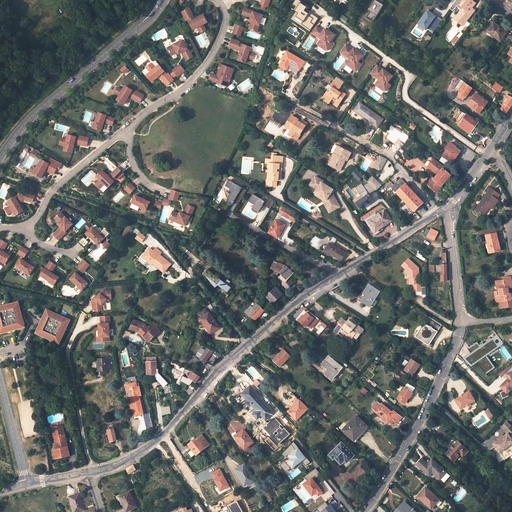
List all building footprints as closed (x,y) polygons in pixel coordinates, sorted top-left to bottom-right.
[(310,31),(318,18),(307,11),(310,7),(298,0),(295,0),(290,8),(296,12),(291,19),(310,31)] [(373,0),(371,4),(372,4),(369,10),(370,11),(366,17),(373,21),(386,0),(373,0)] [(472,11),(471,9),(472,8),(476,4),(472,1),(472,0),(456,0),(455,2),(458,5),(459,5),(463,8),(458,15),(460,23),(464,26),(474,13),(472,11)] [(511,0),(500,0),(509,8),(511,5),(511,0)] [(68,4),(71,10),(77,7),(74,1),(68,4)] [(203,24),(207,22),(203,15),(195,19),(189,8),(181,12),(186,20),(187,19),(193,30),(197,28),(199,32),(200,31),(202,32),(204,31),(204,29),(205,29),(203,24)] [(257,32),(263,15),(253,12),(253,11),(244,8),(242,15),(251,18),(249,22),(251,23),(249,29),(257,32)] [(507,32),(494,22),(488,30),(500,40),(507,32)] [(240,37),(243,29),(235,27),(235,30),(233,34),(240,37)] [(330,41),(334,36),(324,30),(323,32),(316,27),(311,34),(320,40),(322,42),(319,47),(325,52),(328,51),(332,45),(329,43),(327,42),(329,40),(330,41)] [(250,52),(252,48),(240,44),(241,42),(232,39),(231,44),(229,47),(241,51),(238,60),(246,63),(248,58),(252,60),(253,59),(252,58),(253,55),(254,55),(254,54),(250,52)] [(193,57),(189,49),(188,49),(183,40),(168,48),(171,56),(177,52),(178,54),(182,52),(187,60),(193,57)] [(357,63),(362,56),(353,49),(352,50),(346,45),(340,53),(349,59),(345,64),(353,71),(357,65),(354,63),(356,61),(357,63)] [(297,72),(302,63),(285,52),(279,61),(281,62),(277,67),(284,71),(288,66),(297,72)] [(225,86),(233,69),(220,63),(218,67),(219,67),(217,71),(218,72),(217,74),(211,71),(209,74),(207,77),(225,86)] [(167,74),(159,64),(155,67),(152,64),(151,66),(149,67),(148,67),(147,68),(150,71),(146,75),(152,81),(159,75),(167,85),(169,83),(174,79),(168,73),(167,74)] [(181,73),(183,72),(178,66),(172,71),(177,77),(181,73)] [(392,77),(383,70),(382,70),(376,66),(370,74),(378,80),(380,82),(376,87),(382,92),(385,92),(388,88),(388,85),(385,83),(386,81),(388,82),(392,77)] [(342,82),(335,76),(332,81),(328,87),(330,88),(327,93),(325,92),(322,97),(329,102),(331,100),(338,104),(344,94),(341,91),(340,93),(336,90),(342,82)] [(461,91),(466,84),(460,80),(455,88),(461,91)] [(500,92),(503,88),(497,83),(493,87),(500,92)] [(462,100),(464,97),(466,98),(472,89),(466,84),(461,91),(457,96),(462,100)] [(144,95),(136,91),(136,92),(125,86),(122,90),(119,96),(117,100),(124,104),(129,96),(139,103),(141,101),(144,95)] [(479,113),(487,102),(476,94),(468,105),(479,113)] [(511,107),(511,105),(511,98),(507,95),(505,98),(507,99),(504,102),(506,104),(505,104),(503,104),(502,106),(504,107),(501,110),(507,113),(511,107)] [(381,119),(375,114),(357,102),(351,111),(369,123),(375,127),(381,119)] [(112,125),(115,118),(99,112),(96,121),(94,120),(92,127),(101,131),(102,128),(104,122),(112,125)] [(477,123),(465,114),(460,121),(462,122),(459,126),(470,133),(477,123)] [(289,135),(296,140),(300,135),(307,124),(303,121),(301,123),(298,121),(299,120),(292,116),(285,126),(292,130),(289,135)] [(88,143),(88,138),(80,136),(80,138),(68,135),(67,140),(62,139),(62,140),(60,141),(60,143),(61,145),(65,146),(64,151),(72,153),(74,144),(87,146),(88,143)] [(456,146),(451,143),(446,149),(448,150),(443,156),(452,163),(461,151),(456,147),(456,146)] [(336,167),(335,169),(340,172),(346,161),(347,162),(351,154),(338,147),(333,156),(335,158),(331,165),(336,167)] [(33,149),(30,155),(35,158),(38,152),(33,149)] [(277,180),(278,180),(279,170),(277,170),(277,168),(279,168),(280,165),(282,165),(283,157),(272,156),(272,160),(266,159),(266,163),(269,164),(269,168),(270,168),(269,172),(268,172),(267,180),(271,181),(271,186),(276,186),(277,180)] [(386,160),(379,156),(373,168),(379,171),(386,160)] [(58,167),(43,158),(38,167),(36,167),(33,173),(41,178),(46,170),(54,174),(55,172),(58,167)] [(429,166),(438,174),(434,178),(433,177),(426,184),(436,192),(451,175),(444,168),(446,166),(434,158),(432,160),(434,161),(429,166)] [(108,187),(117,178),(118,180),(124,173),(120,170),(118,167),(109,176),(102,170),(97,176),(100,179),(97,183),(97,185),(99,187),(101,187),(105,184),(108,187)] [(355,170),(352,173),(358,181),(362,178),(355,170)] [(317,190),(316,192),(323,197),(328,206),(331,204),(333,208),(337,206),(338,204),(333,194),(331,193),(333,190),(328,186),(328,185),(315,177),(310,185),(317,190)] [(375,191),(380,186),(371,177),(366,182),(375,191)] [(238,203),(246,190),(228,180),(224,188),(231,192),(227,199),(228,200),(227,202),(232,205),(234,201),(238,203)] [(423,203),(406,185),(401,180),(391,189),(396,194),(397,194),(414,212),(416,209),(423,203)] [(130,194),(136,188),(135,187),(131,183),(125,188),(130,194)] [(359,210),(373,201),(362,183),(352,190),(353,193),(356,191),(358,195),(352,199),(359,210)] [(487,209),(486,208),(487,206),(491,208),(497,200),(495,199),(498,195),(486,187),(483,192),(485,193),(474,210),(482,215),(487,209)] [(177,199),(180,192),(172,190),(171,194),(170,197),(177,199)] [(316,192),(314,194),(321,199),(328,212),(339,207),(338,204),(337,206),(333,208),(331,204),(328,206),(323,197),(316,192)] [(34,201),(35,197),(27,194),(25,200),(33,203),(34,201)] [(274,201),(266,196),(263,200),(252,194),(248,201),(254,205),(251,209),(257,213),(262,205),(269,209),(274,201)] [(150,202),(135,195),(132,203),(140,207),(140,208),(146,211),(150,202)] [(23,212),(18,204),(23,202),(19,196),(8,202),(11,206),(7,209),(8,210),(7,211),(8,213),(9,213),(10,214),(14,212),(17,216),(23,212)] [(186,226),(190,216),(191,216),(194,208),(188,205),(184,214),(180,212),(179,214),(173,212),(170,220),(186,226)] [(290,212),(282,207),(278,213),(287,218),(290,212)] [(381,228),(391,221),(384,210),(368,221),(375,232),(372,233),(374,236),(382,230),(381,228)] [(67,231),(74,223),(61,212),(55,218),(60,223),(59,224),(62,227),(54,235),(57,237),(60,240),(67,232),(67,231)] [(372,233),(375,232),(368,221),(375,216),(374,214),(364,220),(372,233)] [(281,232),(285,225),(274,219),(267,233),(276,238),(280,232),(281,232)] [(99,234),(92,227),(86,233),(98,245),(105,238),(100,233),(99,234)] [(140,233),(135,239),(141,243),(145,237),(140,233)] [(496,234),(486,236),(490,254),(500,251),(496,234)] [(83,248),(88,242),(83,236),(77,242),(80,245),(83,248)] [(11,257),(4,252),(8,244),(5,242),(2,240),(0,244),(0,259),(2,260),(1,262),(6,265),(11,257)] [(106,249),(111,244),(107,240),(102,245),(106,249)] [(341,261),(346,253),(329,244),(327,246),(324,245),(321,250),(324,251),(323,253),(329,256),(330,255),(341,261)] [(26,258),(30,252),(26,249),(23,247),(19,254),(26,258)] [(166,262),(167,261),(160,256),(162,254),(156,250),(154,252),(150,249),(146,254),(147,256),(144,260),(152,267),(154,265),(164,274),(171,266),(166,262)] [(441,281),(448,281),(446,253),(442,253),(443,264),(430,265),(430,271),(443,270),(443,275),(441,275),(441,281)] [(35,268),(21,259),(17,267),(25,272),(24,273),(29,276),(35,268)] [(89,265),(83,260),(81,263),(78,266),(84,271),(89,265)] [(413,284),(413,292),(420,291),(420,284),(418,284),(418,274),(416,273),(415,271),(417,269),(407,260),(401,266),(405,270),(408,273),(409,277),(409,284),(413,284)] [(59,278),(51,273),(56,265),(53,263),(50,261),(41,276),(49,281),(49,282),(54,286),(59,278)] [(285,267),(275,262),(272,267),(280,272),(283,273),(279,277),(281,278),(282,276),(288,280),(289,278),(290,279),(293,275),(285,267)] [(280,272),(272,267),(269,274),(273,276),(274,273),(278,275),(280,272)] [(216,286),(217,285),(227,292),(231,287),(206,268),(201,275),(216,286)] [(88,283),(76,273),(70,279),(78,285),(77,286),(82,290),(88,283)] [(281,278),(279,277),(278,278),(280,279),(282,278),(286,282),(281,287),(285,291),(292,285),(288,281),(290,279),(289,278),(288,280),(282,276),(281,278)] [(499,284),(496,284),(493,284),(495,297),(497,297),(498,303),(500,303),(500,309),(511,307),(511,294),(508,295),(507,289),(511,288),(511,278),(504,279),(504,281),(499,282),(499,284)] [(379,291),(367,283),(361,292),(363,293),(359,299),(370,306),(379,291)] [(281,295),(275,289),(267,297),(272,303),(281,295)] [(102,305),(106,299),(111,299),(110,291),(101,292),(97,297),(95,300),(92,301),(93,312),(101,311),(101,306),(102,305)] [(22,321),(21,315),(18,315),(17,313),(20,312),(19,308),(18,308),(16,303),(0,307),(0,334),(6,333),(6,331),(14,329),(14,331),(18,330),(17,328),(24,326),(23,321),(22,321)] [(255,321),(265,312),(260,307),(261,307),(257,303),(253,308),(251,306),(245,312),(250,318),(251,317),(255,321)] [(206,309),(198,315),(201,319),(209,313),(206,309)] [(70,320),(48,311),(46,316),(44,315),(43,319),(45,320),(44,323),(42,322),(39,328),(38,328),(36,332),(43,335),(42,337),(46,338),(46,337),(52,339),(51,341),(55,343),(56,341),(60,343),(65,332),(63,331),(66,325),(68,325),(70,320)] [(219,327),(209,313),(201,319),(206,327),(207,326),(212,333),(219,327)] [(306,327),(313,319),(307,313),(303,317),(304,318),(300,322),(306,327)] [(110,341),(109,324),(110,324),(110,316),(100,316),(101,324),(98,324),(99,338),(102,337),(103,342),(110,341)] [(146,323),(138,318),(133,327),(141,332),(143,331),(151,342),(163,333),(160,329),(157,324),(151,328),(149,326),(146,328),(145,327),(146,325),(145,325),(146,323)] [(353,344),(365,330),(358,324),(357,326),(353,322),(352,323),(349,321),(348,322),(343,318),(339,322),(341,323),(335,330),(353,344)] [(320,320),(314,327),(321,332),(327,325),(320,320)] [(423,323),(415,336),(428,345),(437,332),(423,323)] [(141,332),(150,343),(151,342),(143,331),(141,332)] [(464,359),(465,360),(464,360),(467,364),(468,363),(470,365),(477,361),(485,373),(493,367),(485,355),(497,347),(490,337),(485,340),(486,342),(484,344),(483,342),(470,351),(472,354),(464,359)] [(205,362),(213,351),(207,349),(205,352),(200,349),(196,355),(200,358),(199,360),(205,362)] [(291,357),(284,350),(273,361),(280,368),(291,357)] [(156,357),(147,357),(147,378),(156,378),(163,386),(167,383),(158,373),(158,369),(156,369),(156,357)] [(328,371),(325,374),(332,380),(342,368),(329,357),(321,365),(328,371)] [(420,365),(411,359),(404,370),(411,375),(416,368),(417,369),(420,365)] [(96,362),(97,374),(109,373),(109,361),(96,362)] [(511,369),(511,370),(511,369),(511,361),(502,371),(505,374),(507,374),(508,379),(507,379),(500,386),(506,392),(511,387),(511,369)] [(195,381),(199,376),(191,371),(186,368),(182,375),(186,378),(187,376),(192,379),(195,381)] [(415,388),(407,383),(404,388),(412,393),(415,388)] [(139,388),(137,388),(136,384),(126,386),(127,391),(131,391),(132,399),(131,399),(134,417),(142,415),(138,395),(140,395),(139,388)] [(251,388),(244,395),(243,396),(246,399),(241,403),(244,407),(249,403),(257,411),(253,415),(257,419),(261,416),(265,420),(274,412),(251,388)] [(412,393),(404,388),(397,399),(404,403),(408,397),(410,398),(412,393)] [(465,393),(460,396),(455,399),(460,408),(465,406),(466,407),(470,404),(469,403),(475,400),(469,390),(465,393)] [(296,421),(308,409),(299,401),(288,412),(296,421)] [(377,403),(375,401),(372,404),(374,405),(371,409),(375,412),(374,412),(387,423),(388,422),(391,425),(393,422),(396,425),(402,418),(394,412),(393,414),(381,404),(380,405),(377,402),(377,403)] [(488,409),(485,412),(489,418),(493,416),(488,409)] [(350,435),(355,439),(366,427),(355,417),(342,431),(349,436),(350,435)] [(511,438),(509,434),(511,431),(511,426),(507,421),(501,427),(507,433),(502,437),(498,440),(493,443),(499,452),(511,442),(511,438)] [(53,427),(57,449),(54,450),(56,459),(69,456),(63,425),(53,427)] [(112,430),(109,431),(111,442),(117,440),(114,428),(111,428),(112,430)] [(243,430),(234,436),(244,449),(253,443),(243,430)] [(196,455),(209,445),(201,435),(188,445),(196,455)] [(462,457),(467,452),(457,442),(446,454),(453,462),(460,455),(462,457)] [(293,443),(282,453),(287,458),(284,460),(293,469),(306,456),(293,443)] [(354,456),(342,443),(329,455),(333,460),(335,458),(341,464),(344,461),(347,463),(354,456)] [(445,473),(431,459),(426,463),(421,458),(415,464),(428,476),(432,472),(439,479),(445,473)] [(285,471),(289,469),(285,461),(281,464),(285,471)] [(254,481),(245,465),(236,470),(245,485),(254,481)] [(321,474),(316,468),(305,477),(308,481),(304,484),(313,495),(316,492),(319,495),(323,492),(314,480),(321,474)] [(438,501),(425,488),(416,497),(424,504),(425,503),(430,509),(438,501)] [(119,495),(126,510),(136,506),(130,491),(119,495)] [(79,495),(69,498),(72,508),(73,507),(74,511),(81,511),(84,511),(79,495)] [(325,502),(316,508),(319,511),(320,511),(322,511),(336,511),(330,504),(328,506),(325,502)]
